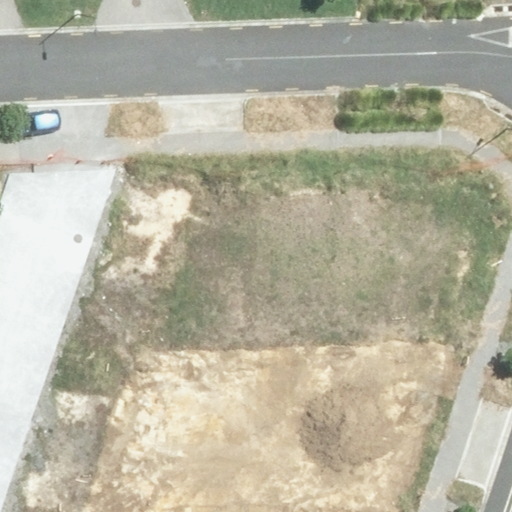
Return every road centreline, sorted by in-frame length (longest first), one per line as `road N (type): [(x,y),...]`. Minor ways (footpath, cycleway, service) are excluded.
road 1 (residential): [(85,65),(452,52),(511,57)]
road 2 (residential): [(85,65),(0,333)]
